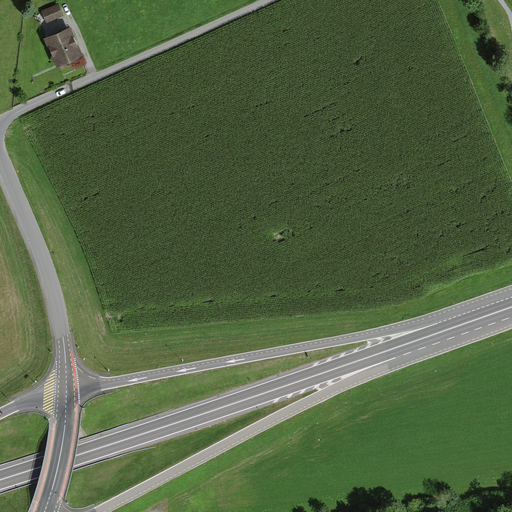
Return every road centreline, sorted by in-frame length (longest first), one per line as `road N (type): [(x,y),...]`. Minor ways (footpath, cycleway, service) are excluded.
road 1 (primary): [(443,331),(388,332),(66,389)]
road 2 (primary): [(95,511),(359,376),(394,348)]
road 3 (trunk): [(283,386),(0,478)]
road 4 (residential): [(267,0),(0,119)]
road 5 (unclassified): [(66,389),(54,290),(0,154)]
road 6 (tertiary): [(44,511),(66,389)]
